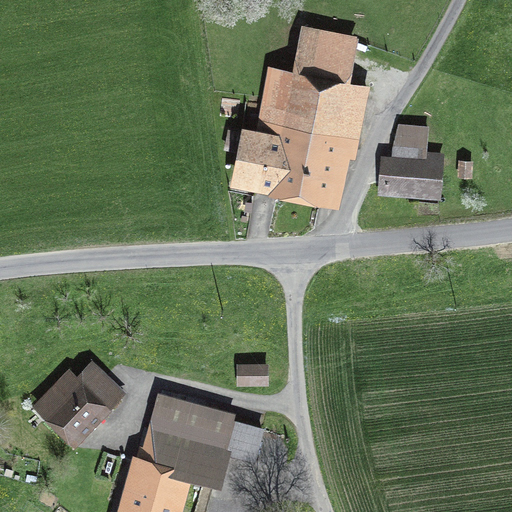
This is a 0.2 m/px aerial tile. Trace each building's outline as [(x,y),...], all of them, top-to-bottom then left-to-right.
[(354,36),(303,25),(293,71),(273,67),(260,131),(245,128),(234,179),(328,199),(337,155),(351,158),(366,85),(344,80),(354,36)] [(387,160),(383,184),(439,192),(443,163),(423,160),(426,140),(398,136),(395,161),(387,160)] [(133,403),(89,363),(41,414),(86,455),(133,403)] [(277,372),(243,373),(244,396),(278,394),(277,372)] [(229,432),(156,408),(128,511),(206,511),(225,449),(229,432)] [(260,427),(232,420),(229,432),(225,449),(253,456),(260,427)]
